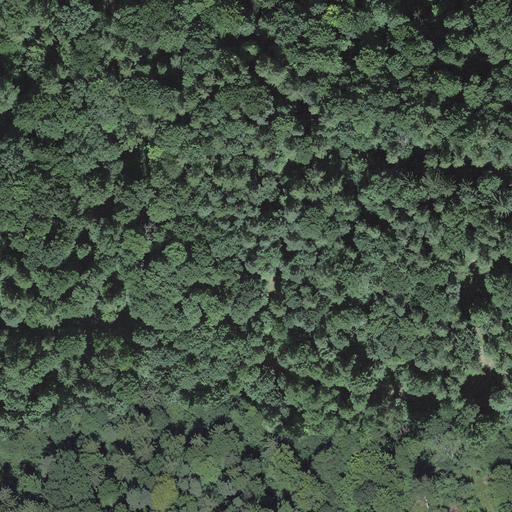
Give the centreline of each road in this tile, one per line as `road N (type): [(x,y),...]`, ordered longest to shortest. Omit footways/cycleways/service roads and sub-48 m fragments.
road 1 (track): [(0,324),(255,310),(270,300),(281,275),(281,190),(303,156),(318,151),(511,161)]
road 2 (track): [(0,225),(28,250),(66,320),(424,395)]
road 3 (track): [(511,257),(493,260),(470,284),(467,306),(484,372),(424,395)]
